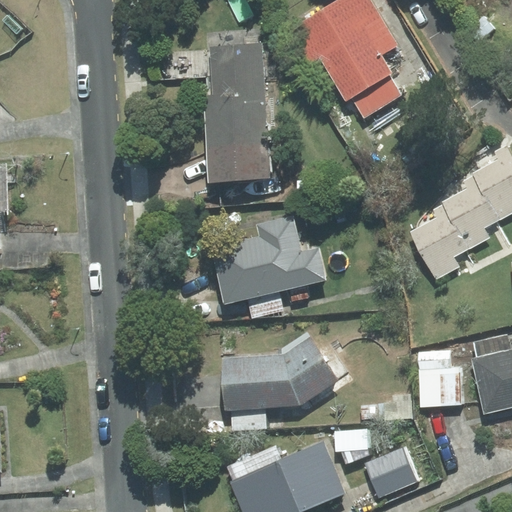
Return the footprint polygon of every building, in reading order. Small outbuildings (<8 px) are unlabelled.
[(327,56),(365,120),(406,95),(394,75),(400,72),(390,56),(406,46),(378,0),(346,0),(294,32),(314,64),(327,56)] [(511,0),(469,0),(483,18),(507,0),(511,0)] [(268,36),(205,40),(215,183),(278,178),(268,36)] [(478,180),(420,214),(425,222),(412,230),(441,282),(461,270),(454,258),(492,236),(488,229),(511,215),(511,192),(501,173),(481,185),(478,180)] [(284,291),(292,289),(294,301),(314,297),(311,285),(332,281),(326,247),(306,250),(301,218),(260,225),(263,240),(220,248),(229,303),(249,298),(254,318),(288,311),(284,291)] [(229,408),(300,406),(305,411),(347,380),(312,333),(282,355),(228,356),(229,408)] [(511,348),(477,355),(488,413),(511,407),(511,348)] [(465,355),(423,354),(422,405),(464,406),(465,355)] [(280,444),(231,465),(250,511),(308,511),(354,493),(330,437),(285,456),(280,444)] [(405,442),(364,460),(381,499),(422,480),(405,442)]
